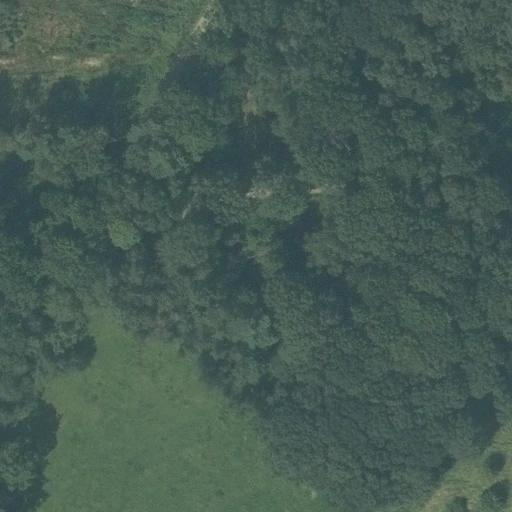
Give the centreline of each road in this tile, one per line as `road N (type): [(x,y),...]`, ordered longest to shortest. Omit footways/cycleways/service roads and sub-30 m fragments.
road 1 (track): [(511,227),(356,192),(295,186),(239,197)]
road 2 (track): [(214,0),(123,154),(82,243)]
road 3 (track): [(239,197),(82,243),(68,259),(0,288)]
road 4 (unknown): [(239,197),(226,72),(273,0)]
